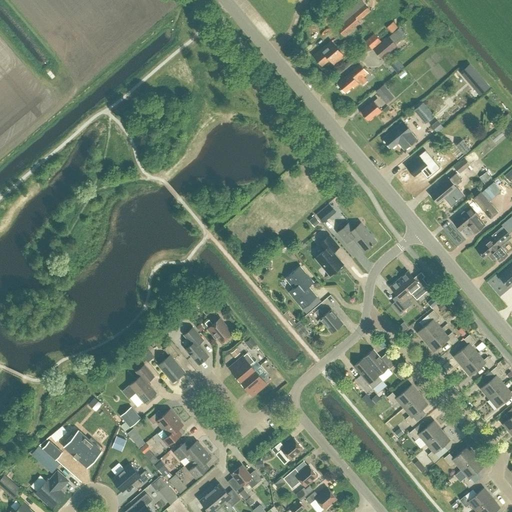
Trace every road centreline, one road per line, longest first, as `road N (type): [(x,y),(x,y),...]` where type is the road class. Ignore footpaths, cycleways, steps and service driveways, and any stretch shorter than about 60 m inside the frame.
road 1 (tertiary): [(418,228),(224,0)]
road 2 (residential): [(511,495),(499,481),(491,439),(369,308)]
road 3 (tertiary): [(511,339),(418,228)]
road 4 (residential): [(224,443),(193,410),(190,397),(208,382),(252,423)]
road 5 (residential): [(295,399),(371,502)]
road 6 (residential): [(295,399),(301,382),(362,328),(369,308)]
